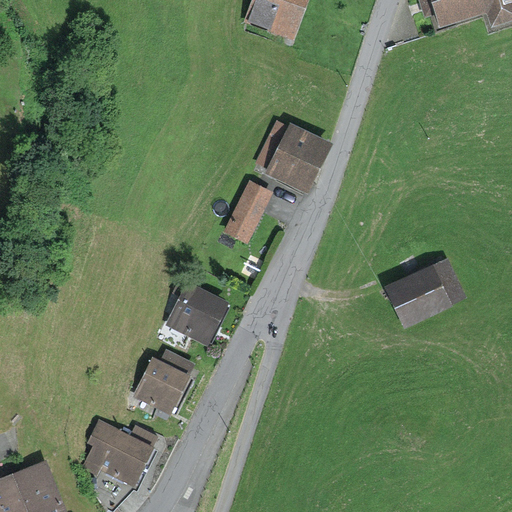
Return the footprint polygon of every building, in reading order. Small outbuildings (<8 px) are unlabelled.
[(304,0),(259,0),(252,20),(291,35),(304,0)] [(511,0),(432,0),(439,22),(492,6),(496,21),(511,16),(511,0)] [(326,148),(292,131),(271,172),(305,189),(326,148)] [(269,194),(250,186),(229,232),(248,241),(269,194)] [(460,295),(445,266),(393,292),(407,321),(460,295)] [(225,306),(188,289),(172,323),(209,340),(225,306)] [(189,381),(152,365),(139,395),(175,411),(189,381)] [(97,445),(86,465),(98,471),(101,464),(136,482),(151,452),(100,425),(91,442),(97,445)] [(57,511),(41,471),(0,486),(0,511),(57,511)]
